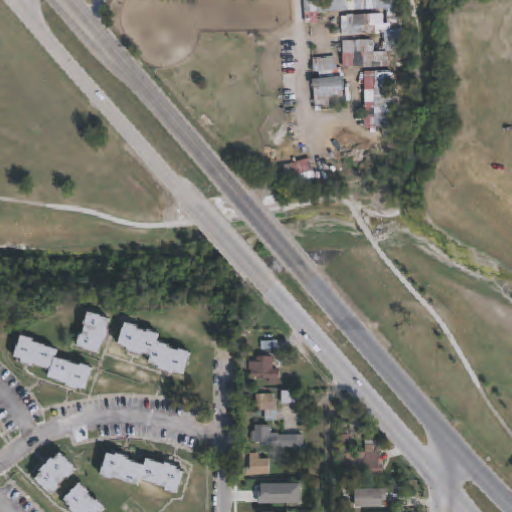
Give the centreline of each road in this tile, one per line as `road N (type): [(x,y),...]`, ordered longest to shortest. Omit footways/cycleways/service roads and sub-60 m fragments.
road 1 (secondary): [(511,511),(297,270)]
road 2 (secondary): [(265,286),(464,511)]
road 3 (secondary): [(16,0),(196,210)]
road 4 (secondary): [(243,202),(65,0)]
road 5 (residential): [(0,462),(91,415),(183,421),(225,435)]
road 6 (residential): [(224,511),(224,374)]
